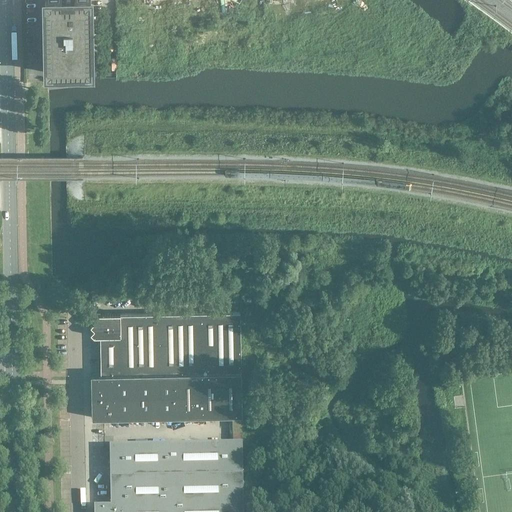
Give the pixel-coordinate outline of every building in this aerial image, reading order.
[(92,72),(90,0),(74,0),(75,1),(71,1),(70,0),(66,0),(66,1),(62,1),(61,0),(45,0),(47,73),(92,72)] [(100,351),(100,354),(101,374),(241,372),(240,311),(94,314),(90,318),(94,321),(91,325),(94,329),(91,332),(94,336),(98,332),(100,332),(100,340),(101,351),(100,351)] [(241,372),(101,374),(92,374),(91,374),(92,418),(93,418),(229,415),(242,415),(241,372)] [(230,446),(242,446),(242,415),(229,415),(230,446)] [(243,511),(242,446),(230,446),(109,448),(111,508),(94,509),(94,511),(243,511)]
